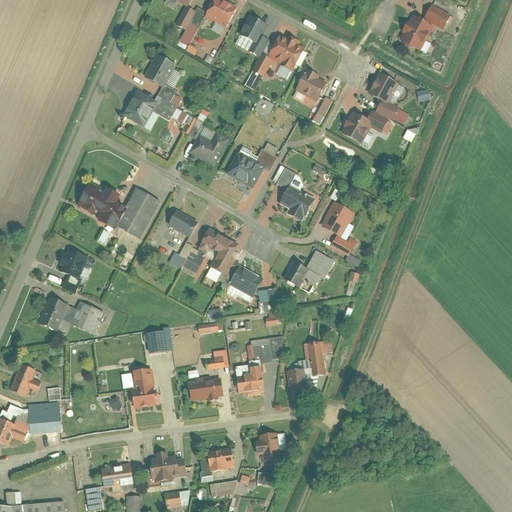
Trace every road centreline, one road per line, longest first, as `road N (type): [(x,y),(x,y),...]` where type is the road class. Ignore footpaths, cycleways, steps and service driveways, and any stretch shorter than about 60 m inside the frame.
road 1 (track): [(293,511),(502,0)]
road 2 (residential): [(0,465),(87,442),(295,412),(332,416)]
road 3 (unclassified): [(88,131),(0,330)]
road 4 (residential): [(88,131),(264,231)]
road 5 (unclassified): [(143,0),(88,131)]
road 6 (residential): [(250,0),(355,61),(357,73)]
